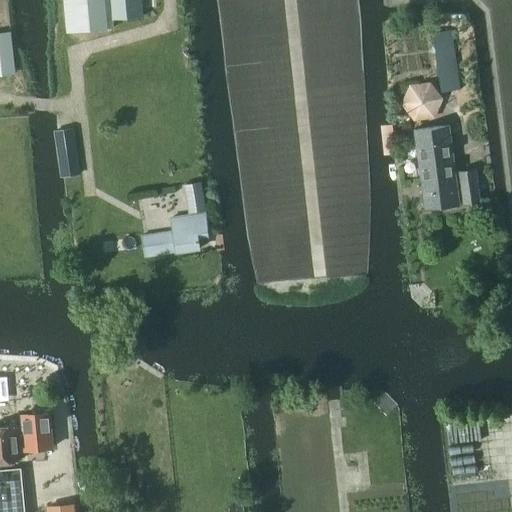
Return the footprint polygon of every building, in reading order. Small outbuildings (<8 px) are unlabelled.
[(110,19),(142,16),(140,0),(62,0),(65,33),(111,30),(110,19)] [(433,32),(440,92),(460,90),(452,30),(433,32)] [(0,64),(13,63),(9,32),(0,32),(0,64)] [(401,105),(414,120),(434,119),(442,99),(430,83),(408,85),(401,105)] [(462,205),(478,203),(475,171),(458,173),(460,183),(455,184),(448,126),(414,130),(423,210),(458,206),(456,190),(460,189),(462,205)] [(79,174),(72,129),(57,131),(55,131),(62,176),(79,174)] [(140,237),(143,257),(198,250),(196,239),(207,238),(206,227),(204,213),(193,215),(176,217),(170,217),(172,233),(140,237)] [(288,256),(290,277),(308,275),(306,254),(288,256)] [(22,415),(22,426),(0,427),(0,462),(17,461),(16,451),(50,449),(47,412),(22,415)] [(0,511),(22,511),(18,470),(0,471),(0,511)] [(122,475),(110,476),(112,500),(124,499),(122,475)]
